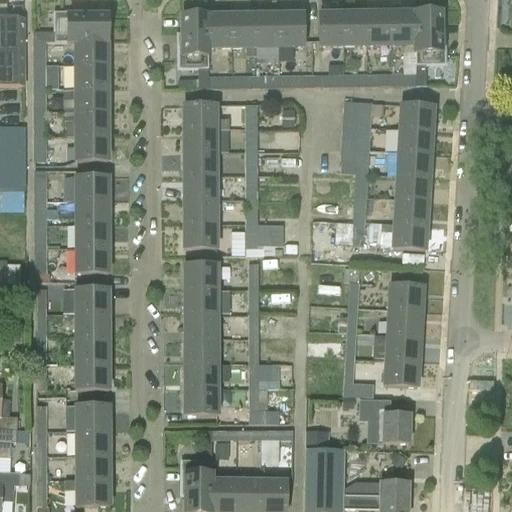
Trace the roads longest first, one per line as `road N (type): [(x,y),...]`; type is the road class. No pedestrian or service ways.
road 1 (residential): [(135,0),(137,77),(151,99),(153,277),(136,308),(132,371),(149,446),(149,511)]
road 2 (residential): [(454,337),(468,124)]
road 3 (residential): [(449,511),(454,337)]
road 4 (residential): [(468,124),(479,0)]
